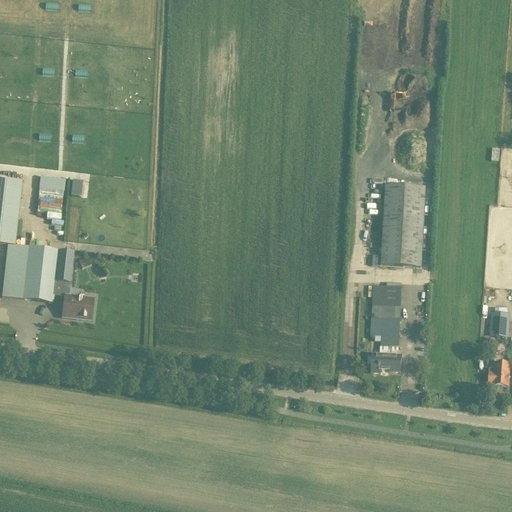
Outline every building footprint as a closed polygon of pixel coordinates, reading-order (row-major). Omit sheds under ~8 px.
[(82,197),(83,181),(72,180),(71,196),(82,197)] [(0,181),(0,245),(8,246),(15,247),(18,221),(1,219),(5,182),(0,181)] [(44,186),(39,238),(57,240),(63,189),(44,186)] [(372,267),(380,268),(421,270),(425,190),(384,188),(383,205),(363,204),(363,216),(383,217),(381,258),(372,257),(372,267)] [(8,246),(2,299),(53,305),(54,297),(55,284),(59,252),(15,247),(8,246)] [(60,252),(57,284),(70,286),(74,254),(60,252)] [(70,286),(57,284),(55,298),(64,299),(64,298),(65,298),(66,298),(69,298),(70,286)] [(380,350),(398,351),(402,289),(373,288),(371,338),(381,338),(380,350)] [(94,301),(69,298),(66,298),(65,298),(63,318),(77,319),(77,321),(91,322),(94,301)] [(506,338),(507,317),(491,316),(490,337),(506,338)] [(401,358),(398,358),(373,357),(372,369),(381,370),(381,368),(401,369),(401,358)] [(496,365),(495,371),(490,371),(489,386),(509,387),(510,366),(496,365)]
